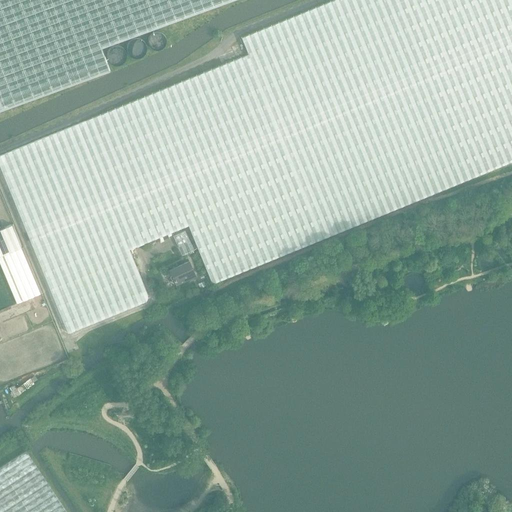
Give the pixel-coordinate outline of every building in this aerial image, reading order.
[(0,0),(0,110),(111,71),(107,60),(107,59),(103,48),(235,0),(0,0)] [(64,129),(0,155),(0,170),(67,334),(146,302),(148,296),(129,250),(134,248),(145,243),(189,225),(213,283),(322,238),(346,229),(468,179),(511,161),(511,0),(331,0),(307,10),(241,36),(249,54),(93,117),(88,120),(64,129)] [(12,225),(0,229),(0,263),(17,304),(40,294),(12,225)] [(185,231),(173,236),(182,256),(194,251),(185,231)] [(176,284),(195,276),(189,262),(170,270),(176,284)] [(66,511),(26,451),(0,467),(0,511),(66,511)]
